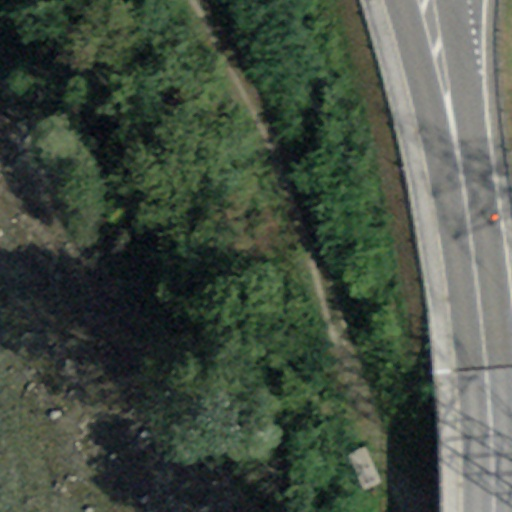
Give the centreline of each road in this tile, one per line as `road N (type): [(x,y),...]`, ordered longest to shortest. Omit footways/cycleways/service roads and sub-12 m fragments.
road 1 (track): [(202,0),(288,175),(356,406),(411,511)]
road 2 (secondary): [(493,511),(470,235),(423,0)]
